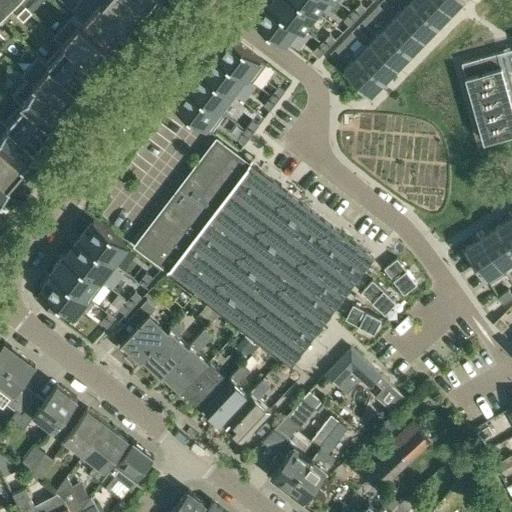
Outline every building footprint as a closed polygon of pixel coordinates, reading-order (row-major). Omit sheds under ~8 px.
[(37,0),(31,0),(26,6),(32,12),(40,3),(37,0)] [(97,0),(79,0),(72,9),(110,42),(125,25),(127,26),(97,0)] [(97,0),(127,26),(142,9),(143,10),(143,9),(132,0),(97,0)] [(132,0),(143,9),(151,0),(132,0)] [(268,0),(263,0),(251,16),(284,42),(297,25),(298,24),(269,2),(270,1),(268,0)] [(270,0),(270,1),(269,2),(298,24),(297,25),(302,28),(316,10),(302,0),(270,0)] [(302,0),(316,10),(323,0),(302,0)] [(424,38),(437,24),(412,0),(410,0),(398,13),(424,38)] [(440,0),(412,0),(437,24),(451,10),(440,0)] [(440,0),(451,10),(460,0),(440,0)] [(360,2),(352,11),(357,16),(366,8),(360,2)] [(378,3),(370,12),(376,18),(384,9),(378,3)] [(23,20),(32,12),(26,6),(17,14),(23,20)] [(352,11),(344,19),(349,24),(357,16),(352,11)] [(367,26),(376,18),(370,12),(361,21),(367,26)] [(411,52),(424,38),(398,13),(385,26),(411,52)] [(106,46),(74,18),(70,15),(54,34),(92,66),(90,64),(106,46)] [(385,26),(371,40),(397,65),(411,52),(385,26)] [(343,39),(349,45),(357,36),(351,31),(343,39)] [(214,49),(213,50),(245,74),(244,75),(246,76),(260,58),(227,32),(214,49)] [(329,33),(321,42),(327,47),(335,39),(329,33)] [(75,86),(92,66),(54,34),(53,35),(62,42),(46,61),(38,54),(37,54),(76,89),(77,88),(75,86)] [(349,45),(343,39),(334,48),(340,54),(349,45)] [(358,54),(384,79),(397,65),(371,40),(358,54)] [(321,42),(313,50),(319,56),(327,47),(321,42)] [(511,47),(497,52),(461,62),(483,140),(511,131),(511,47)] [(212,48),(198,66),(231,91),(244,75),(245,74),(213,50),(214,49),(212,48)] [(76,89),(37,54),(22,72),(63,108),(64,108),(62,106),(76,89)] [(370,93),(384,79),(358,54),(344,68),(368,92),(370,93)] [(198,66),(185,83),(218,108),(231,91),(198,66)] [(63,108),(22,72),(21,73),(26,78),(13,93),(51,126),(49,124),(63,108)] [(185,83),(171,101),(205,126),(218,108),(185,83)] [(278,85),(271,94),(277,99),(285,90),(278,85)] [(0,116),(36,148),(34,146),(51,126),(13,93),(12,94),(21,101),(4,120),(0,116)] [(271,94),(264,104),(270,109),(277,99),(271,94)] [(0,145),(24,166),(22,164),(36,148),(0,116),(0,145)] [(252,120),(245,129),(251,134),(258,124),(252,120)] [(245,129),(238,138),(244,143),(251,134),(245,129)] [(157,280),(166,268),(282,356),(291,363),(323,321),(372,256),(275,182),(249,162),(216,137),(216,138),(216,139),(160,213),(136,243),(135,244),(136,245),(127,257),(157,280)] [(0,177),(10,186),(8,184),(24,166),(0,145),(0,177)] [(0,197),(10,186),(0,177),(0,197)] [(511,215),(497,225),(511,247),(511,215)] [(93,218),(79,236),(113,261),(126,243),(93,218)] [(502,266),(511,259),(511,247),(497,225),(481,236),(502,266)] [(67,252),(66,253),(98,277),(97,278),(99,279),(113,261),(79,236),(67,252)] [(502,266),(481,236),(465,247),(485,277),(502,266)] [(65,251),(51,269),(54,272),(54,271),(85,294),(85,293),(97,278),(98,277),(66,253),(67,252),(65,251)] [(397,257),(384,266),(404,292),(416,282),(397,257)] [(43,290),(38,296),(56,310),(60,304),(74,314),(88,296),(85,293),(85,294),(54,271),(54,272),(40,289),(43,290)] [(146,272),(139,281),(145,286),(152,276),(146,272)] [(372,279),(361,290),(385,312),(395,300),(372,279)] [(498,296),(503,302),(511,296),(511,293),(509,289),(498,296)] [(136,291),(128,300),(133,305),(141,297),(136,291)] [(135,327),(121,341),(119,344),(120,344),(122,342),(140,360),(142,358),(168,329),(150,312),(156,307),(146,298),(127,319),(135,327)] [(128,300),(120,308),(125,314),(133,305),(128,300)] [(353,303),(345,317),(374,332),(381,318),(353,303)] [(205,304),(199,312),(211,321),(217,313),(205,304)] [(108,312),(101,322),(107,326),(114,317),(108,312)] [(501,331),(508,324),(500,316),(493,322),(501,331)] [(185,326),(177,319),(168,329),(142,358),(161,375),(163,373),(188,345),(178,334),(185,326)] [(188,345),(163,373),(181,391),(183,389),(208,360),(198,349),(212,334),(205,327),(188,345)] [(0,375),(19,352),(3,340),(0,344),(0,375)] [(351,346),(327,370),(340,382),(352,369),(368,384),(378,372),(351,346)] [(22,382),(25,377),(35,364),(19,352),(0,375),(0,402),(3,405),(6,401),(14,407),(21,397),(28,387),(22,382)] [(210,358),(208,360),(183,389),(201,406),(203,404),(231,374),(228,374),(210,358)] [(223,420),(250,391),(238,381),(250,368),(243,361),(231,374),(203,404),(221,422),(223,420)] [(380,374),(375,379),(382,387),(375,396),(394,411),(409,397),(391,382),(380,374)] [(250,391),(223,420),(242,437),(270,407),(258,396),(270,383),(263,377),(251,390),(251,389),(250,391)] [(44,399),(38,394),(22,413),(17,409),(13,413),(11,417),(23,426),(33,413),(55,429),(68,412),(77,399),(76,398),(56,383),(44,399)] [(14,407),(17,409),(22,413),(38,394),(28,387),(21,397),(14,407)] [(64,437),(84,452),(107,422),(87,407),(75,422),(64,437)] [(276,467),(271,474),(288,487),(329,433),(335,425),(326,419),(321,427),(313,437),(302,450),(294,444),(287,454),(279,448),(278,450),(271,459),(278,465),(276,467)] [(339,420),(329,433),(288,487),(303,499),(334,458),(327,452),(337,439),(347,426),(339,420)] [(391,440),(395,445),(373,466),(387,481),(430,440),(411,420),(391,440)] [(98,477),(116,454),(128,438),(107,422),(84,452),(97,462),(90,471),(98,477)] [(488,424),(478,430),(483,438),(493,433),(488,424)] [(133,439),(109,470),(101,481),(109,487),(118,476),(130,486),(154,455),(133,439)] [(30,471),(45,451),(35,444),(20,464),(30,471)] [(55,459),(45,451),(30,471),(40,479),(55,459)] [(511,452),(503,458),(508,466),(511,464),(511,452)] [(508,466),(503,458),(493,463),(498,472),(508,466)] [(71,511),(79,507),(81,506),(82,505),(79,500),(67,475),(55,491),(60,495),(64,498),(67,505),(71,511)] [(18,501),(21,506),(23,511),(71,511),(67,505),(64,498),(60,495),(36,507),(26,488),(14,494),(18,501)] [(197,511),(205,502),(188,489),(169,511),(197,511)] [(413,492),(398,502),(399,502),(391,511),(406,511),(419,496),(413,492)] [(100,511),(91,494),(79,500),(82,505),(81,506),(79,507),(81,511),(100,511)] [(391,511),(399,502),(398,502),(390,496),(378,510),(369,503),(360,511),(356,511),(352,509),(349,511),(391,511)] [(224,511),(226,511),(212,500),(202,511),(224,511)]
